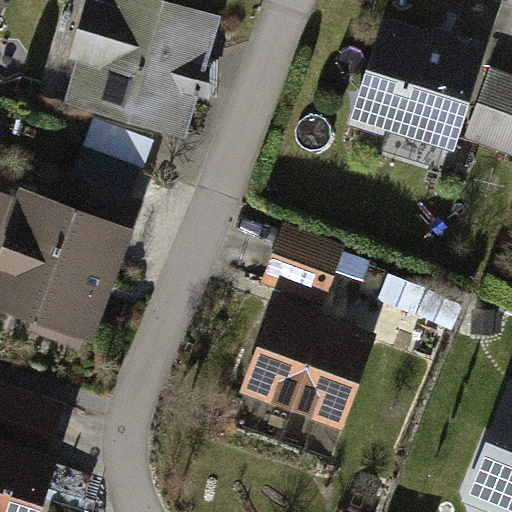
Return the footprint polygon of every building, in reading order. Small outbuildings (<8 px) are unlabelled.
[(186,135),(221,22),(148,0),(114,0),(111,12),(96,8),(68,99),(186,135)] [(504,55),(397,16),(362,112),(469,151),(475,135),(511,149),(511,74),(499,69),(504,55)] [(49,200),(20,189),(0,242),(0,306),(89,340),(132,229),(123,225),(132,202),(59,174),(49,200)] [(358,246),(295,222),(273,280),(336,304),(358,246)] [(383,331),(283,295),(250,384),(350,420),(383,331)] [(511,511),(511,381),(466,496),(506,511),(511,511)] [(52,401),(0,383),(0,511),(37,511),(55,460),(34,453),(52,401)]
